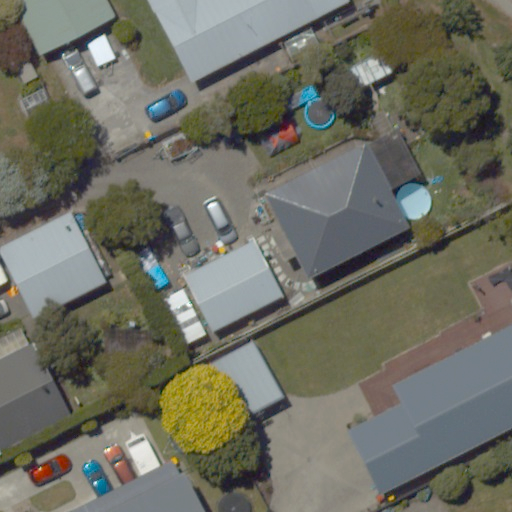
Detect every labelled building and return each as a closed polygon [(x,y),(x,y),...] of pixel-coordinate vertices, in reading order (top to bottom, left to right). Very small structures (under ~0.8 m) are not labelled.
[(109,0),(12,0),(44,59),(120,19),(109,0)] [(155,0),(199,80),(343,0),(155,0)] [(370,140),(268,191),(309,275),(412,224),(370,140)] [(76,205),(0,242),(0,248),(33,316),(111,277),(76,205)] [(181,275),(215,329),(281,288),(247,234),(181,275)] [(511,322),(389,381),(397,397),(346,421),(379,490),(511,427),(511,322)] [(0,340),(0,451),(68,413),(20,329),(0,340)] [(257,336),(204,364),(234,420),(286,392),(257,336)] [(206,511),(171,442),(34,511),(206,511)]
